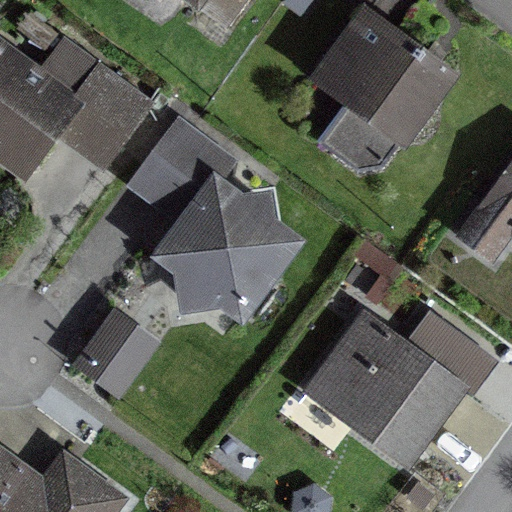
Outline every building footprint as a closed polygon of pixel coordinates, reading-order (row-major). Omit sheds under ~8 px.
[(203,0),(196,11),(222,29),(243,0),(203,0)] [(399,148),(450,78),(364,15),(320,76),(351,99),(327,132),(330,158),(355,176),(379,172),(397,147),(399,148)] [(0,160),(21,176),(62,121),(109,156),(144,108),(63,47),(43,74),(58,85),(52,92),(0,53),(0,160)] [(189,167),(201,150),(177,131),(164,148),(189,167)] [(511,236),(511,164),(486,199),(460,238),(490,260),(508,234),(511,236)] [(264,228),(260,206),(238,209),(213,190),(162,259),(180,273),(186,306),(219,301),(238,315),(289,247),(264,228)] [(426,316),(402,348),(363,318),(305,396),(403,468),(461,391),(427,366),(450,334),(426,316)] [(114,395),(149,347),(113,320),(85,359),(87,375),(114,395)] [(0,511),(111,511),(118,503),(72,469),(49,500),(0,462),(0,511)]
